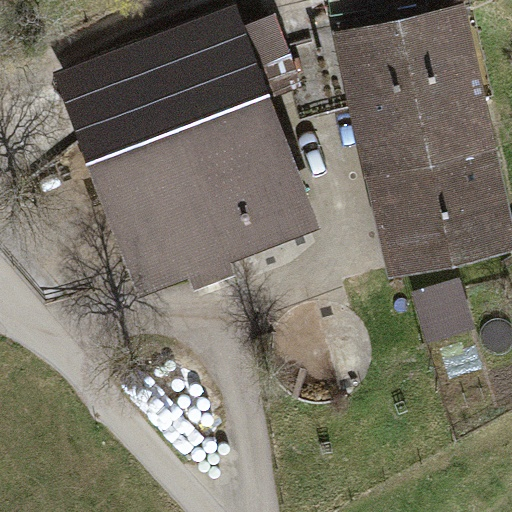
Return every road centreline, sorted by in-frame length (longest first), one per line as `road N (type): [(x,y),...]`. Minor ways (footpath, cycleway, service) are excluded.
road 1 (unknown): [(230,511),(254,317),(322,263),(353,220),(354,173),(344,146)]
road 2 (unclassified): [(213,511),(0,286)]
